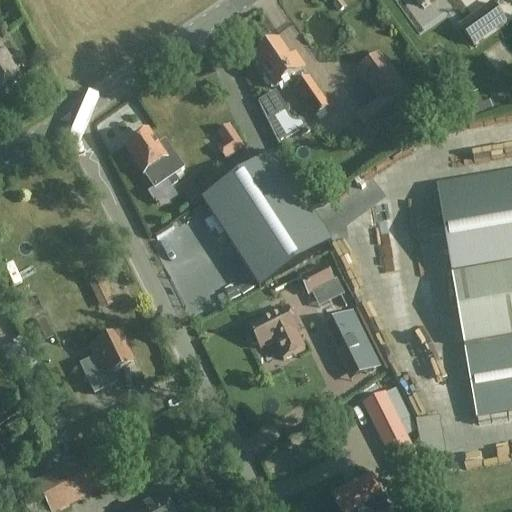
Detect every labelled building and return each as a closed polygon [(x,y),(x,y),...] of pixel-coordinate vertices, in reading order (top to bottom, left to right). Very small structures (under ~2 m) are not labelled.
[(414,0),(421,9),(433,0),(414,0)] [(339,12),(346,7),(342,1),(334,6),(339,12)] [(492,5),(459,29),(473,48),(506,25),(492,5)] [(503,65),(511,57),(511,41),(507,35),(490,48),(503,65)] [(0,44),(0,93),(22,79),(0,44)] [(310,80),(306,82),(300,74),(304,70),(296,58),(291,62),(279,45),(256,61),(276,90),(289,81),(295,90),(315,120),(330,110),(310,80)] [(371,64),(363,69),(387,104),(360,123),(358,124),(369,140),(416,108),(411,100),(382,57),(371,64)] [(478,94),(464,101),(471,113),(472,112),(477,121),(495,116),(491,104),(484,106),(478,94)] [(507,94),(497,97),(500,105),(510,102),(507,94)] [(166,142),(157,148),(148,134),(126,149),(155,191),(185,171),(166,142)] [(236,137),(224,144),(224,145),(219,149),(227,160),(244,149),(236,137)] [(327,234),(311,211),(275,158),(213,204),(266,286),(335,245),(331,240),(327,234)] [(370,175),(311,211),(327,234),(384,198),(370,175)] [(478,178),(441,185),(456,278),(511,268),(511,175),(478,181),(478,178)] [(172,248),(178,257),(202,243),(196,234),(172,248)] [(345,274),(332,279),(328,269),(310,275),(326,318),(357,307),(345,274)] [(511,271),(452,281),(464,351),(511,342),(511,271)] [(100,276),(88,282),(102,310),(113,304),(100,276)] [(14,304),(32,297),(28,286),(10,294),(14,304)] [(35,297),(8,311),(17,327),(43,315),(35,297)] [(17,327),(8,311),(4,313),(0,306),(0,349),(18,378),(37,367),(16,327),(17,327)] [(289,310),(249,329),(259,350),(275,343),(284,362),(305,351),(296,333),(299,332),(289,310)] [(43,320),(29,328),(39,346),(53,339),(43,320)] [(93,357),(78,364),(93,396),(116,385),(111,375),(133,365),(117,333),(88,348),(93,357)] [(511,415),(511,342),(464,351),(476,421),(511,415)] [(56,392),(38,403),(46,416),(63,406),(56,392)] [(386,395),(363,406),(396,474),(419,462),(386,395)] [(132,405),(109,415),(116,430),(139,421),(132,405)] [(98,416),(63,432),(73,452),(107,437),(98,416)] [(95,453),(34,485),(48,511),(59,511),(111,485),(95,453)] [(371,477),(333,496),(340,511),(355,511),(357,511),(388,511),(382,499),(371,477)] [(168,511),(163,501),(138,511),(168,511)]
